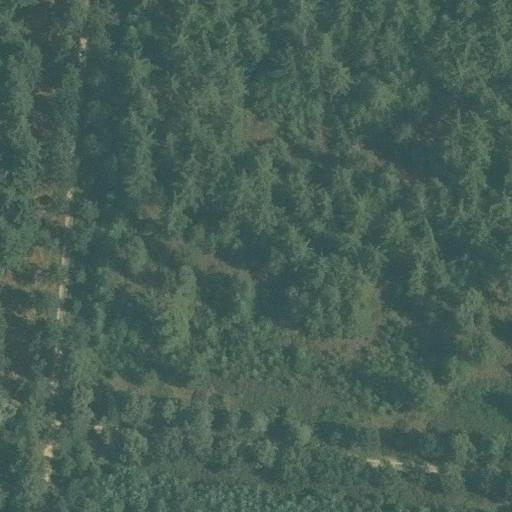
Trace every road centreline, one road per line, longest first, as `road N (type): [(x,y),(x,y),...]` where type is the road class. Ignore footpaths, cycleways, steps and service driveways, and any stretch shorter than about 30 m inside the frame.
road 1 (track): [(511,475),(0,415)]
road 2 (track): [(52,511),(92,0)]
